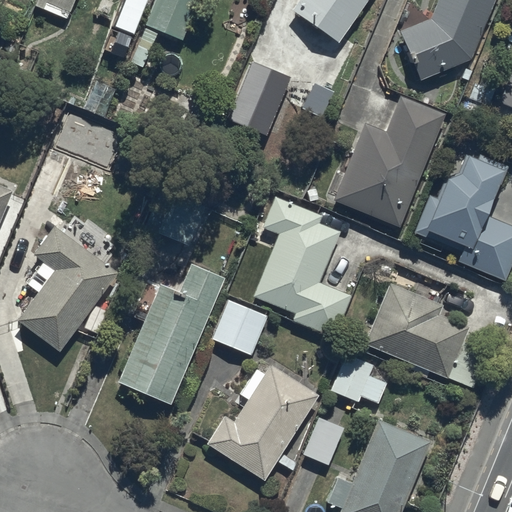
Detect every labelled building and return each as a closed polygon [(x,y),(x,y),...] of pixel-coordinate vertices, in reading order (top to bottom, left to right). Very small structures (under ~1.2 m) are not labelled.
[(34,0),(33,4),(65,17),(71,0),(34,0)] [(153,0),(142,25),(180,41),(197,0),(153,0)] [(366,0),(295,0),(288,11),(337,44),(366,0)] [(434,0),(428,17),(397,31),(417,81),(468,60),(491,0),(434,0)] [(253,41),(241,69),(263,79),(275,51),(253,41)] [(511,59),(494,102),(511,108),(511,59)] [(362,122),(330,198),(396,227),(444,114),(397,94),(381,131),(362,122)] [(57,198),(76,155),(49,143),(30,187),(57,198)] [(479,160),(463,154),(455,172),(441,178),(436,191),(430,189),(412,232),(420,235),(422,229),(461,245),(455,260),(501,279),(511,252),(511,225),(486,215),(506,166),(480,156),(479,160)] [(148,228),(185,244),(201,206),(164,190),(148,228)] [(318,215),(272,196),(258,226),(276,234),(250,296),(292,313),(289,319),(332,337),(350,296),(317,282),(337,232),(315,223),(318,215)] [(28,254),(39,262),(24,281),(37,291),(15,320),(55,351),(114,273),(50,224),(28,254)] [(221,277),(188,263),(175,291),(157,283),(116,383),(168,404),(221,277)] [(485,347),(461,337),(465,327),(434,314),(438,305),(385,282),(360,342),(388,353),(469,386),(485,347)] [(265,315),(225,299),(208,338),(249,355),(265,315)] [(343,352),(327,389),(356,401),(358,396),(375,403),(384,383),(365,375),(370,363),(343,352)] [(316,394),(267,363),(261,373),(253,368),(237,394),(245,399),(231,421),(221,415),(203,443),(261,480),(316,394)] [(344,423),(317,412),(298,456),(325,467),(344,423)] [(398,511),(427,440),(374,420),(350,481),(334,475),(323,503),(336,508),(334,511),(398,511)]
